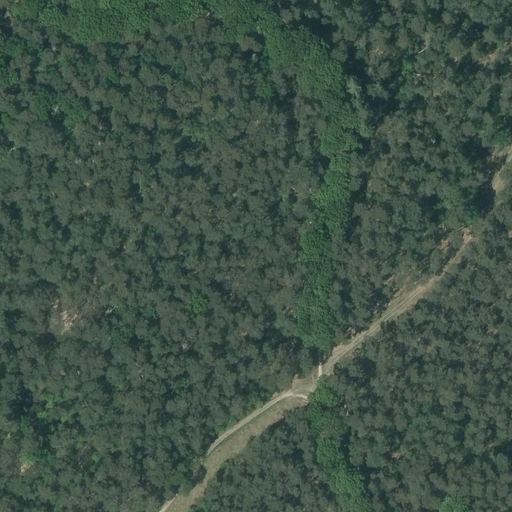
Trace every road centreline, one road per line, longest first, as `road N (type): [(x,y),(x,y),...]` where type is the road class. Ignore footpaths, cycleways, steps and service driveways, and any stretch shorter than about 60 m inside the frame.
road 1 (track): [(319,393),(318,277),(339,121),(330,93),(289,51),(200,11)]
road 2 (track): [(319,393),(369,330),(479,226),(511,159)]
road 3 (track): [(161,511),(200,462),(266,405),(319,393)]
road 4 (track): [(345,511),(319,393)]
